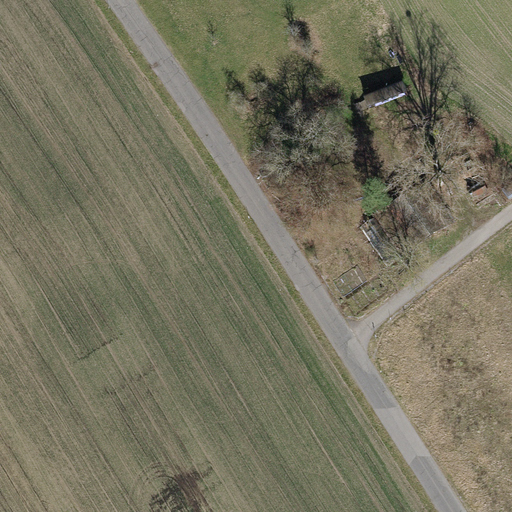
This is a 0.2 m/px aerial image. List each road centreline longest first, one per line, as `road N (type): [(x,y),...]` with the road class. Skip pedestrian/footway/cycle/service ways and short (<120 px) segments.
road 1 (unclassified): [(451,511),(112,0)]
road 2 (track): [(342,341),(511,209)]
